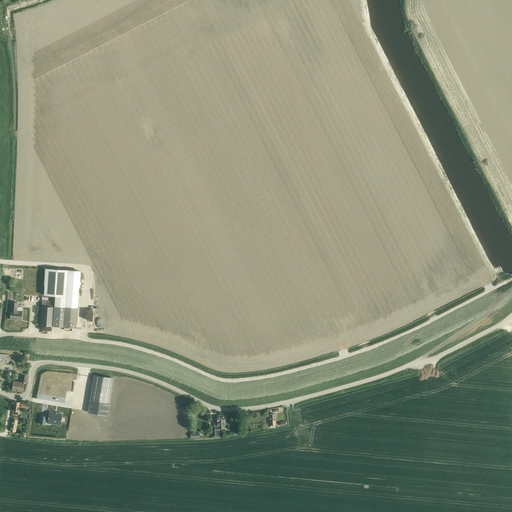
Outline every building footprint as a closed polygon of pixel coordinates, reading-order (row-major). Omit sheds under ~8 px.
[(79,283),(80,271),(78,271),(68,271),(46,269),(44,295),(55,296),(55,301),(54,301),(42,300),(40,325),(76,328),(77,308),(78,308),(78,307),(78,303),(78,297),(79,283)] [(10,320),(21,321),(22,312),(17,312),(18,304),(12,303),(11,312),(10,320)] [(0,362),(8,363),(14,363),(14,359),(9,358),(9,354),(0,353),(0,362)] [(49,386),(76,390),(78,377),(60,375),(61,371),(51,370),(49,386)] [(12,389),(22,391),(23,391),(23,390),(24,383),(26,383),(27,376),(23,375),(22,382),(13,381),(12,389)] [(88,411),(108,414),(113,379),(94,376),(88,411)] [(13,410),(13,413),(18,414),(18,411),(19,408),(26,409),(26,405),(19,404),(19,402),(14,402),(13,410)] [(40,419),(39,424),(43,424),(45,425),(45,424),(46,423),(48,423),(50,423),(51,422),(51,421),(56,422),(60,422),(60,423),(60,424),(60,425),(61,422),(61,418),(62,414),(49,412),(49,415),(48,417),(47,417),(47,416),(44,416),(41,415),(40,419)] [(225,419),(225,415),(220,416),(217,416),(217,418),(217,422),(215,422),(214,422),(214,423),(214,426),(214,429),(219,429),(225,428),(224,424),(224,422),(225,422),(225,419)] [(15,417),(14,419),(13,419),(10,431),(15,432),(17,420),(22,421),(22,418),(15,417)]
